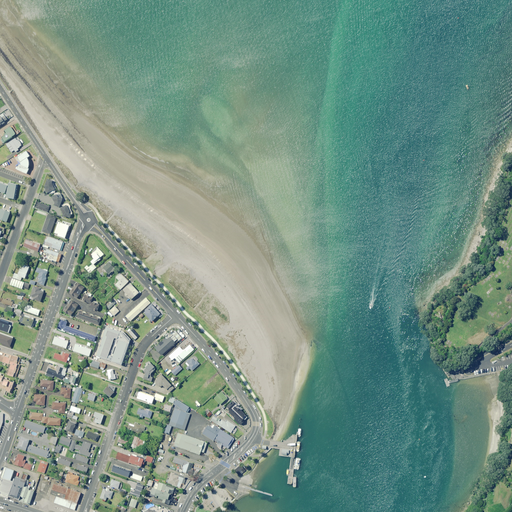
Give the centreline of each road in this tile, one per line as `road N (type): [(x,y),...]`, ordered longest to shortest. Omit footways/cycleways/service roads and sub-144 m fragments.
road 1 (residential): [(175,314),(221,365),(256,424),(182,511)]
road 2 (residential): [(82,511),(142,343),(175,314)]
road 3 (secondary): [(84,222),(16,411)]
road 4 (residential): [(0,276),(44,156)]
